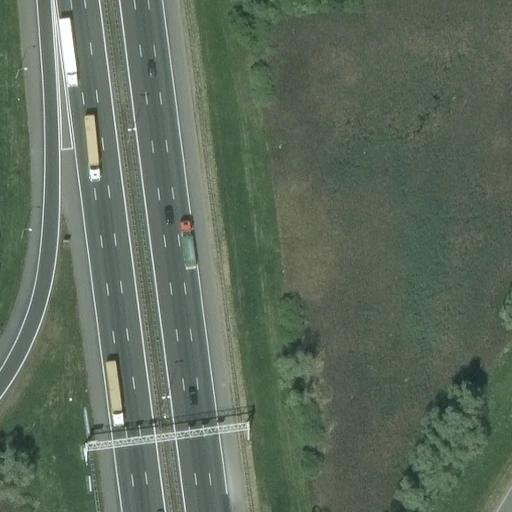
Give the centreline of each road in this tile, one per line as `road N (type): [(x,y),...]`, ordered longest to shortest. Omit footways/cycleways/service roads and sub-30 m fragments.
road 1 (motorway): [(76,0),(143,511)]
road 2 (motorway): [(207,511),(141,0)]
road 3 (motorway): [(51,0),(49,241),(30,327),(0,384)]
